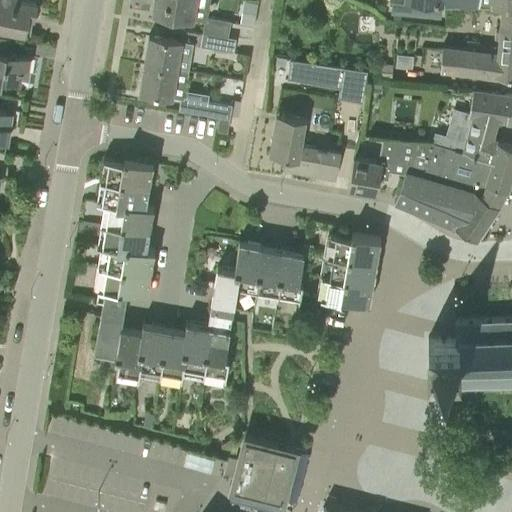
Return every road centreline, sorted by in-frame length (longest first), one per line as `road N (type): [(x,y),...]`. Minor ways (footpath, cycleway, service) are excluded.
road 1 (residential): [(511,250),(464,251),(338,200),(239,185),(192,149),(73,130)]
road 2 (residential): [(5,511),(73,130)]
road 3 (residential): [(73,130),(92,0)]
